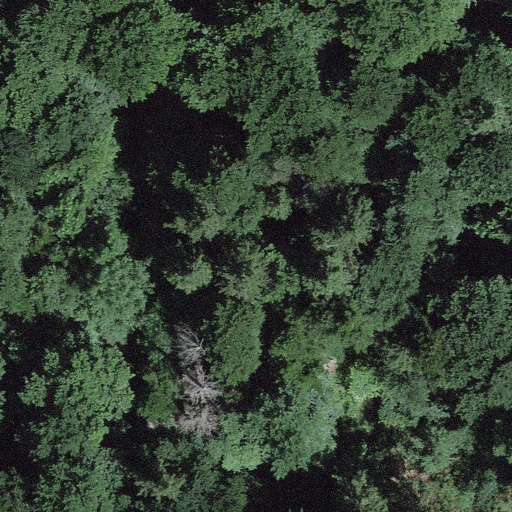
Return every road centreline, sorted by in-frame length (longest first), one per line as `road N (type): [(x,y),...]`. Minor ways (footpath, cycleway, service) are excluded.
road 1 (track): [(0,438),(69,411),(337,358),(511,148)]
road 2 (track): [(69,411),(124,219),(94,67),(22,0)]
